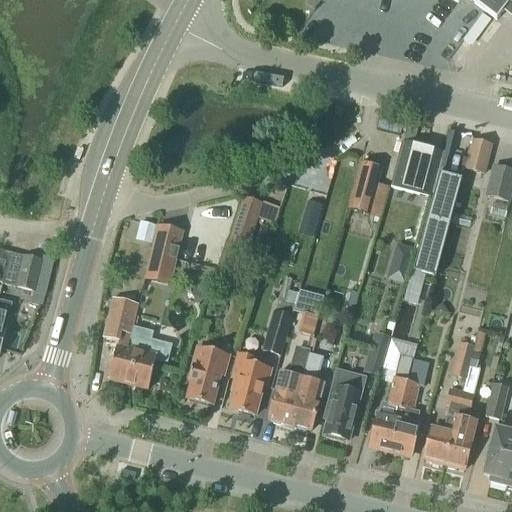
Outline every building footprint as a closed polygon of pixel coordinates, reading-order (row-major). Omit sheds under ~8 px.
[(511,0),(465,0),(495,23),(511,0)] [(492,147),(471,142),(464,170),(466,171),(484,176),(492,147)] [(443,155),(402,144),(390,189),(430,200),(443,155)] [(76,148),(72,160),(76,161),(78,162),(83,151),(76,148)] [(362,168),(351,211),(368,216),(379,172),(362,168)] [(510,206),(511,196),(511,173),(492,168),(484,199),(510,206)] [(435,281),(461,182),(438,176),(412,275),(435,281)] [(243,200),(227,248),(247,254),(263,206),(243,200)] [(168,288),(181,235),(157,229),(144,281),(168,288)] [(0,252),(0,286),(3,287),(9,262),(10,255),(0,252)] [(23,259),(10,255),(9,262),(3,287),(15,290),(45,298),(53,264),(43,261),(43,263),(23,258),(23,259)] [(330,274),(324,293),(338,298),(345,279),(330,274)] [(281,289),(262,354),(280,359),(291,320),(288,319),(292,307),(285,305),(289,291),(281,289)] [(130,336),(137,307),(112,301),(104,331),(121,335),(117,349),(116,348),(107,382),(124,386),(132,353),(125,351),(128,336),(130,337),(130,336)] [(443,319),(448,316),(441,305),(432,312),(436,318),(443,319)] [(306,316),(301,335),(313,338),(318,320),(306,316)] [(131,336),(130,336),(130,337),(128,336),(125,351),(132,353),(124,386),(147,392),(155,363),(167,366),(172,347),(151,343),(153,334),(133,330),(131,336)] [(464,383),(472,349),(459,346),(451,379),(464,383)] [(454,473),(457,471),(464,473),(472,441),(471,441),(475,426),(467,424),(479,374),(467,371),(473,350),(472,349),(464,383),(465,383),(462,394),(461,394),(444,468),(446,469),(447,472),(454,473)] [(219,377),(222,377),(227,358),(196,350),(188,384),(191,385),(186,403),(198,406),(198,408),(205,410),(206,408),(211,409),(219,377)] [(276,392),(268,423),(271,424),(273,426),(279,428),(281,426),(288,428),(297,398),(303,374),(308,356),(309,353),(297,350),(290,374),(281,372),(276,392)] [(256,421),(265,388),(269,372),(250,367),(252,360),(237,355),(230,379),(234,380),(231,395),(234,396),(230,414),(256,421)] [(308,356),(303,374),(288,428),(296,430),(298,433),(304,434),(306,433),(310,434),(323,386),(317,385),(324,360),(308,356)] [(365,374),(381,379),(386,361),(370,356),(365,374)] [(388,454),(413,362),(412,362),(413,360),(401,357),(394,383),(388,408),(386,408),(383,420),(377,419),(369,449),(388,454)] [(417,429),(414,428),(418,415),(412,414),(418,389),(423,390),(428,366),(413,362),(388,454),(409,459),(417,429)] [(344,443),(347,444),(361,389),(347,386),(348,378),(335,375),(323,421),(327,422),(323,438),(334,440),(334,443),(342,445),(344,443)] [(500,423),(508,391),(493,387),(484,419),(500,423)] [(441,467),(444,468),(461,394),(449,391),(445,408),(449,409),(443,433),(431,430),(423,463),(431,465),(432,467),(439,469),(441,467)] [(486,485),(506,490),(511,464),(511,435),(494,431),(482,478),(488,479),(486,485)]
